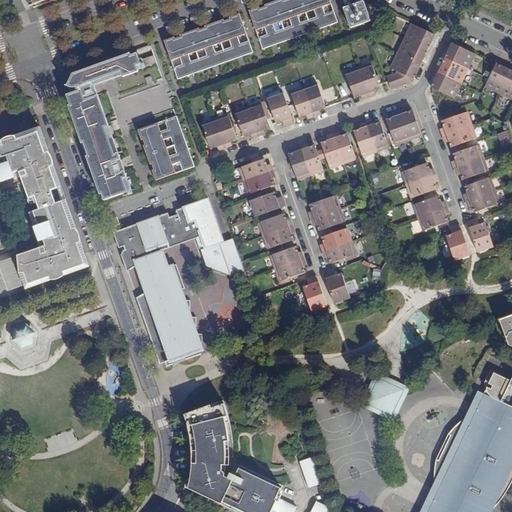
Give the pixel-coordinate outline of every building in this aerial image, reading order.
[(265,8),(258,11),(257,8),(247,12),(261,49),(335,23),(327,0),(288,0),(282,2),(281,0),(280,0),(264,6),(265,8)] [(361,0),(341,7),(349,27),(361,22),(360,19),(367,16),(361,0)] [(221,21),(204,27),(205,30),(198,32),(197,29),(180,35),(181,38),(174,41),(173,38),(164,41),(177,79),(251,53),(238,15),(228,19),(229,21),(222,24),(221,21)] [(412,24),(405,39),(427,50),(434,35),(412,24)] [(420,64),(427,50),(405,39),(397,54),(420,64)] [(452,44),(445,59),(466,70),(474,54),(452,44)] [(73,88),(74,88),(120,72),(122,77),(157,64),(155,57),(140,62),(136,51),(73,74),(67,87),(69,87),(70,87),(73,88)] [(391,69),(398,72),(412,81),(420,64),(397,54),(391,69)] [(445,59),(438,73),(460,84),(466,70),(445,59)] [(358,68),(369,97),(375,94),(374,91),(381,88),(372,64),(358,68)] [(499,94),(510,71),(495,64),(488,80),(485,88),(499,94)] [(362,100),(369,97),(358,68),(345,73),(354,98),(360,96),(362,100)] [(511,72),(510,71),(499,94),(511,100),(511,72)] [(78,92),(90,87),(93,97),(98,96),(94,86),(122,77),(120,72),(74,88),(78,92)] [(412,81),(398,72),(397,74),(395,74),(396,78),(399,86),(412,81)] [(460,84),(438,73),(430,90),(453,99),(460,84)] [(155,74),(149,76),(152,84),(158,81),(155,74)] [(396,78),(395,74),(384,78),(385,83),(396,78)] [(388,90),(399,86),(396,78),(385,83),(388,90)] [(303,87),(314,116),(320,114),(319,110),(326,108),(317,83),(303,87)] [(78,92),(65,96),(102,201),(127,192),(123,180),(127,178),(124,171),(111,176),(107,165),(120,160),(118,153),(114,154),(105,129),(109,127),(98,96),(93,97),(90,87),(78,92)] [(307,119),(314,116),(303,87),(290,92),(299,117),(306,115),(307,119)] [(284,127),(294,123),(283,94),(267,100),(276,123),(279,122),(282,121),(284,127)] [(248,107),(258,136),(265,134),(263,130),(270,128),(261,102),(248,107)] [(252,139),(258,136),(248,107),(234,112),(243,137),(250,135),(252,139)] [(404,110),(398,112),(408,140),(421,135),(412,112),(406,114),(404,110)] [(408,140),(398,112),(391,115),(392,119),(386,121),(395,145),(408,140)] [(440,130),(443,136),(471,126),(467,113),(442,122),(444,128),(440,130)] [(228,114),(215,119),(225,148),(231,146),(230,141),(237,139),(228,114)] [(156,170),(153,171),(156,180),(195,166),(176,117),(138,130),(142,139),(145,138),(147,145),(144,146),(150,164),(154,163),(156,170)] [(225,148),(215,119),(201,124),(210,148),(217,146),(218,150),(225,148)] [(117,121),(111,122),(114,132),(120,129),(117,121)] [(365,123),(375,152),(389,147),(380,123),(373,125),(372,121),(365,123)] [(362,157),(375,152),(365,123),(358,126),(360,130),(353,132),(362,157)] [(471,126),(443,136),(445,143),(449,142),(451,148),(476,139),(471,126)] [(30,288),(89,268),(40,127),(0,141),(0,178),(20,172),(30,199),(36,197),(41,210),(34,212),(47,247),(19,257),(20,271),(23,271),(30,288)] [(109,127),(105,129),(114,154),(118,153),(109,127)] [(497,135),(500,141),(510,137),(508,131),(497,135)] [(333,135),(343,164),(356,160),(347,135),(340,137),(339,133),(333,135)] [(343,164),(333,135),(325,138),(327,142),(321,144),(330,169),(343,164)] [(307,144),(300,147),(311,176),(324,171),(314,146),(308,149),(307,144)] [(454,169),(483,158),(478,146),(454,154),(456,161),(452,162),(454,169)] [(311,176),(300,147),(293,149),(295,153),(288,156),(297,181),(311,176)] [(488,172),(483,158),(454,169),(457,176),(461,175),(463,181),(488,172)] [(107,165),(111,176),(124,171),(120,160),(107,165)] [(239,169),(244,182),(273,171),(270,165),(267,166),(264,160),(239,169)] [(406,186),(435,175),(433,169),(429,170),(427,163),(413,168),(401,172),(406,186)] [(273,171),(244,182),(249,195),(274,186),(271,179),(275,178),(273,171)] [(438,182),(435,175),(406,186),(411,199),(437,190),(434,184),(438,182)] [(463,195),(466,202),(495,191),(490,178),(465,187),(468,194),(463,195)] [(495,191),(466,202),(468,209),(472,207),(475,213),(500,204),(495,191)] [(274,196),(273,193),(251,201),(256,217),(285,207),(282,197),(276,199),(274,196)] [(308,213),(311,220),(339,209),(335,196),(323,200),(310,205),(312,211),(308,213)] [(413,205),(418,218),(447,208),(445,201),(441,202),(438,196),(413,205)] [(136,298),(160,364),(164,362),(166,367),(201,354),(199,350),(202,349),(201,344),(202,343),(202,334),(197,334),(194,326),(196,326),(195,316),(190,316),(187,309),(189,308),(188,299),(183,300),(180,290),(183,288),(175,265),(167,267),(161,251),(196,239),(202,237),(205,248),(206,249),(223,243),(208,199),(176,210),(178,215),(179,218),(175,220),(174,216),(169,218),(168,213),(113,233),(119,248),(121,247),(125,246),(126,250),(124,250),(123,252),(121,255),(127,272),(136,268),(145,293),(136,298)] [(450,214),(447,208),(418,218),(423,232),(434,228),(448,222),(446,216),(450,214)] [(339,209),(311,220),(313,226),(317,225),(319,231),(344,222),(339,209)] [(259,224),(263,236),(292,226),(290,220),(286,221),(284,214),(259,224)] [(120,224),(116,216),(108,219),(111,227),(120,224)] [(474,221),(467,224),(477,253),(493,247),(485,223),(478,226),(476,227),(474,221)] [(292,226),(263,236),(268,250),(293,241),(291,235),(295,233),(292,226)] [(452,235),(445,238),(454,261),(470,255),(460,226),(452,229),(455,234),(452,235)] [(333,228),(318,233),(319,237),(335,232),(333,228)] [(320,245),(322,252),(351,241),(346,229),(321,237),(324,244),(320,245)] [(202,237),(196,239),(199,250),(205,248),(202,237)] [(206,249),(201,251),(207,267),(230,277),(244,271),(238,254),(236,254),(232,242),(233,242),(233,240),(223,243),(206,249)] [(351,241),(322,252),(325,259),(329,257),(331,264),(344,259),(356,255),(351,241)] [(275,269),(304,258),(301,252),(298,253),(295,247),(270,256),(275,269)] [(306,265),(304,258),(275,269),(279,282),(292,278),(305,273),(302,267),(306,265)] [(368,258),(365,264),(371,268),(375,262),(368,258)] [(0,263),(0,294),(21,287),(12,259),(0,263)] [(385,271),(378,269),(376,279),(383,280),(385,271)] [(337,270),(324,274),(326,279),(339,274),(337,270)] [(326,279),(335,304),(351,299),(342,273),(339,274),(326,279)] [(309,285),(319,281),(317,276),(307,279),(309,285)] [(332,305),(335,304),(326,279),(322,280),(319,281),(328,307),(332,305)] [(311,312),(328,307),(319,281),(309,285),(303,287),(311,312)] [(511,316),(499,321),(509,346),(511,347),(511,316)] [(24,327),(15,331),(14,341),(21,348),(31,344),(33,334),(24,327)] [(493,375),(482,398),(511,412),(511,379),(510,383),(493,375)] [(380,377),(368,399),(371,400),(380,383),(402,393),(400,398),(403,397),(406,396),(409,395),(410,392),(380,377)] [(371,400),(368,399),(364,408),(395,423),(409,395),(406,396),(403,397),(400,398),(402,393),(380,383),(371,400)] [(511,412),(482,398),(481,399),(490,404),(487,409),(494,412),(492,417),(477,410),(474,414),(466,420),(461,424),(456,429),(450,436),(451,437),(439,462),(437,461),(434,476),(434,489),(435,496),(435,498),(434,501),(452,510),(451,511),(432,511),(429,510),(428,511),(491,511),(493,510),(496,507),(503,498),(510,486),(511,481),(511,473),(511,470),(511,427),(511,425),(511,412)] [(494,412),(487,409),(490,404),(481,399),(477,410),(492,417),(494,412)] [(278,496),(284,485),(233,461),(233,456),(233,452),(233,448),(232,445),(232,440),(231,436),(231,431),(230,427),(229,421),(228,417),(227,413),(226,409),(225,406),(223,401),(184,415),(186,418),(186,421),(187,423),(188,426),(189,430),(190,434),(190,437),(191,441),(192,445),(192,449),(192,452),(192,456),(192,460),(192,463),(192,467),(192,470),(191,475),(190,479),(190,482),(189,486),(222,503),(223,501),(246,511),(291,511),(295,504),(278,496)] [(313,459),(302,463),(311,489),(322,485),(313,459)] [(311,511),(326,511),(330,506),(317,501),(311,511)] [(451,511),(452,510),(434,501),(429,510),(432,511),(451,511)]
